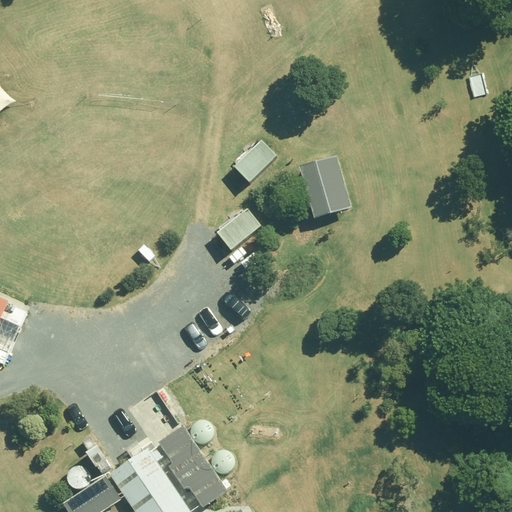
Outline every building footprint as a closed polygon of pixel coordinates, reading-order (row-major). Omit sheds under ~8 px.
[(327,119),(296,81),(264,107),(295,145),(327,119)] [(255,184),(284,158),(269,142),(240,167),(255,184)] [(319,220),(357,209),(343,158),(305,168),(319,220)] [(236,251),(267,228),(253,210),(223,233),(236,251)] [(300,228),(270,251),(283,269),(313,245),(300,228)] [(2,258),(0,261),(0,280),(15,291),(26,275),(2,258)] [(0,358),(24,314),(0,301),(0,358)] [(125,511),(140,502),(147,511),(227,511),(251,496),(201,424),(80,508),(83,511),(125,511)]
